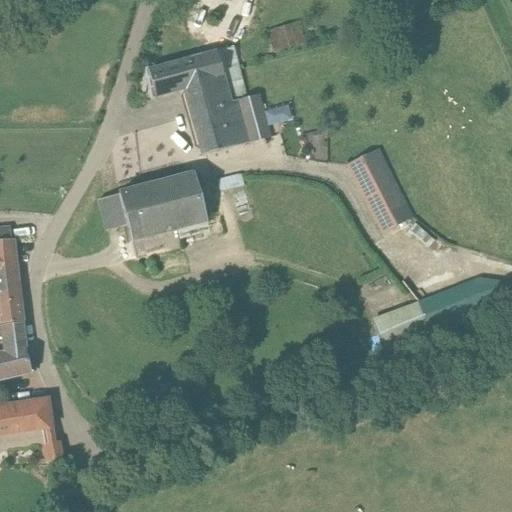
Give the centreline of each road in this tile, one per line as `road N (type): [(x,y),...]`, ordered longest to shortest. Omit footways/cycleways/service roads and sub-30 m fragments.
road 1 (unclassified): [(88,460),(40,354),(33,285),(42,252),(103,143),(149,0)]
road 2 (unclassified): [(511,332),(339,396),(88,460)]
road 3 (track): [(511,279),(421,270),(388,257),(339,179),(313,169),(216,166)]
